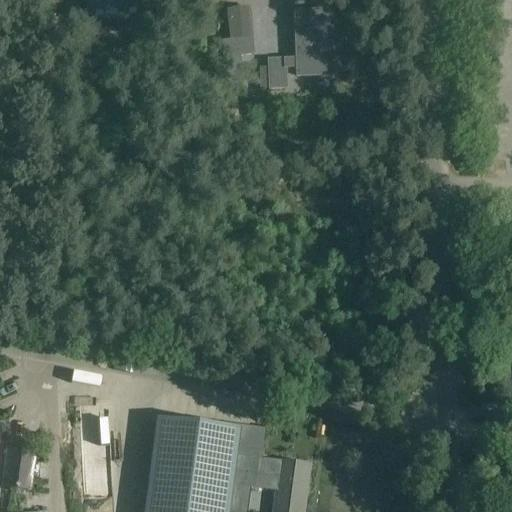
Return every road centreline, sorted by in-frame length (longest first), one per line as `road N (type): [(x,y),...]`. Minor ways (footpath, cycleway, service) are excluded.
road 1 (unclassified): [(456,425),(0,347)]
road 2 (unclassified): [(456,425),(431,0)]
